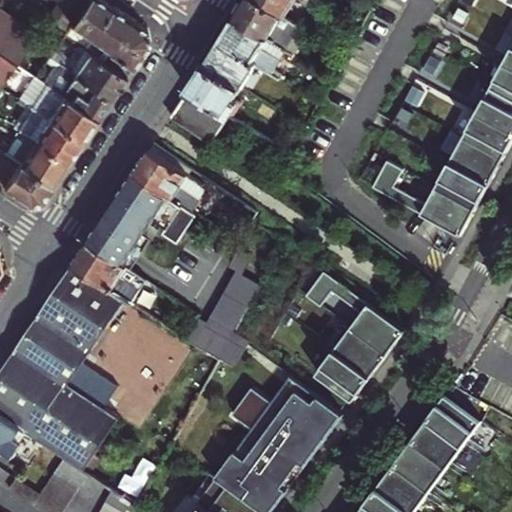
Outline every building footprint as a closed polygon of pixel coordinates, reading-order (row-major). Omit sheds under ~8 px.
[(60,0),(49,17),(68,31),(87,0),(60,0)] [(80,45),(85,48),(113,6),(104,0),(103,0),(87,0),(68,31),(65,35),(80,45)] [(246,0),(244,4),(236,18),(289,51),(296,38),(276,26),(283,15),(258,0),(246,0)] [(296,0),(258,0),(283,15),(286,17),(296,0)] [(121,34),(131,19),(126,15),(113,6),(85,48),(104,61),(111,50),(114,51),(124,35),(121,34)] [(0,8),(0,52),(16,63),(18,65),(38,34),(0,8)] [(276,26),(296,38),(299,33),(303,27),(294,22),(286,17),(283,15),(276,26)] [(221,42),(258,65),(281,79),(284,74),(276,69),(282,59),(290,64),(295,55),(289,51),(236,18),(228,30),(221,42)] [(143,26),(131,19),(121,34),(124,35),(114,51),(111,50),(104,61),(127,76),(150,41),(147,29),(143,26)] [(244,88),(258,65),(221,42),(216,51),(207,66),(243,88),(244,88)] [(81,67),(77,73),(113,98),(122,83),(127,76),(104,61),(85,48),(80,45),(70,60),(81,67)] [(342,51),(329,75),(335,79),(348,54),(342,51)] [(0,52),(0,86),(16,63),(0,52)] [(60,56),(54,52),(52,56),(57,60),(60,56)] [(391,162),(378,188),(464,235),(481,204),(496,176),(510,151),(511,146),(511,55),(431,205),(398,186),(406,170),(391,162)] [(77,73),(66,66),(57,60),(52,56),(48,61),(55,66),(61,69),(49,86),(99,119),(107,107),(113,98),(77,73)] [(70,60),(66,66),(77,73),(81,67),(70,60)] [(61,69),(55,66),(44,83),(49,86),(61,69)] [(243,88),(207,66),(203,71),(190,91),(230,115),(233,117),(236,112),(231,109),(243,88)] [(19,99),(29,105),(31,107),(34,109),(84,141),(93,128),(99,119),(49,86),(44,83),(37,78),(34,76),(19,99)] [(230,115),(190,91),(183,101),(181,105),(207,122),(219,130),(230,115)] [(29,105),(19,121),(24,124),(34,109),(31,107),(29,105)] [(219,130),(207,122),(181,105),(173,117),(213,140),(219,130)] [(14,127),(19,131),(69,164),(76,153),(84,141),(34,109),(24,124),(19,121),(14,127)] [(14,127),(6,140),(10,144),(19,131),(14,127)] [(69,164),(19,131),(10,144),(6,140),(1,147),(7,151),(22,161),(21,163),(54,186),(63,173),(69,164)] [(144,159),(136,172),(194,212),(203,198),(197,194),(203,184),(193,177),(151,149),(144,159)] [(3,157),(0,161),(0,181),(6,185),(21,163),(22,161),(7,151),(3,157)] [(21,163),(6,185),(11,189),(32,203),(43,202),(54,186),(21,163)] [(180,244),(199,215),(194,212),(136,172),(127,186),(106,217),(90,241),(133,269),(154,238),(145,233),(151,224),(180,244)] [(82,253),(74,264),(125,298),(133,303),(148,279),(133,269),(90,241),(82,253)] [(251,339),(237,332),(261,285),(243,276),(255,252),(245,247),(207,321),(198,316),(186,342),(237,367),(251,339)] [(81,365),(125,298),(74,264),(40,316),(0,375),(0,413),(23,430),(27,433),(66,461),(81,472),(117,418),(102,408),(69,383),(81,365)] [(388,347),(400,330),(320,271),(304,294),(318,304),(327,290),(358,313),(312,375),(348,401),(356,391),(372,369),(388,347)] [(69,383),(102,408),(116,390),(81,365),(69,383)] [(268,511),(277,500),(301,466),(324,434),(341,411),(290,374),(270,399),(251,386),(231,412),(251,425),(208,485),(198,477),(172,511),(268,511)] [(417,511),(484,422),(447,396),(438,408),(425,426),(410,446),(392,470),(375,494),(361,511),(417,511)] [(0,447),(13,457),(23,443),(21,442),(17,439),(23,430),(0,413),(0,447)] [(17,439),(21,442),(27,433),(23,430),(17,439)] [(66,461),(55,475),(77,491),(88,476),(81,472),(66,461)] [(77,491),(55,475),(50,483),(71,499),(77,491)] [(32,508),(40,496),(18,480),(10,492),(32,508)] [(69,502),(71,499),(50,483),(47,486),(69,502)] [(69,502),(47,486),(40,496),(62,511),(69,502)] [(111,493),(103,505),(114,511),(121,501),(111,493)] [(37,511),(61,511),(62,511),(40,496),(32,508),(37,511)] [(121,501),(114,511),(133,511),(134,510),(121,501)]
